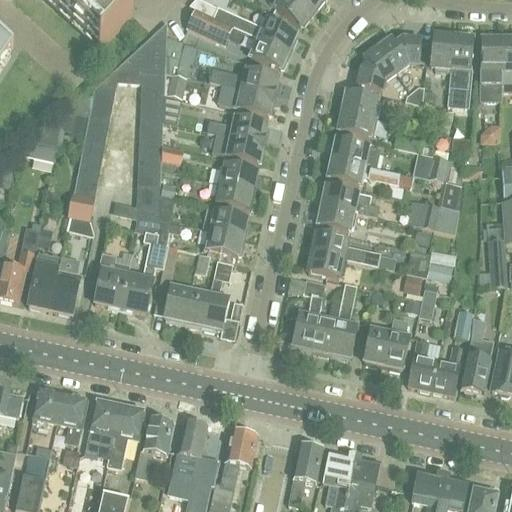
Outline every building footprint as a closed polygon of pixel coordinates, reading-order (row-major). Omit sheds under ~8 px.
[(36,0),(49,11),(99,56),(132,19),(110,0),(36,0)] [(307,20),(312,15),(292,0),(273,0),(268,6),(275,11),(274,12),(299,31),(301,28),(303,30),(309,22),(307,20)] [(323,0),(292,0),(312,15),(316,10),(318,11),(324,3),(322,2),(323,0)] [(207,19),(210,13),(196,7),(194,13),(196,14),(207,19)] [(264,23),(260,30),(218,11),(213,22),(232,30),(255,41),(287,56),(290,50),(292,51),(296,42),(294,41),(295,38),(264,23)] [(232,30),(213,22),(207,19),(196,14),(188,32),(224,49),(232,30)] [(145,48),(129,63),(143,78),(166,79),(169,28),(168,27),(145,48)] [(449,76),(452,41),(446,41),(446,39),(436,38),(436,40),(432,40),(430,71),(435,71),(434,75),(449,76)] [(0,70),(13,51),(0,39),(0,70)] [(449,76),(448,92),(467,94),(472,43),(469,43),(470,41),(459,40),(459,42),(452,41),(449,76)] [(200,53),(168,41),(167,76),(171,77),(194,81),(200,53)] [(284,62),(287,56),(255,41),(249,54),(252,56),(250,61),(278,74),(279,71),(282,73),(286,63),(284,62)] [(480,75),(480,106),(501,105),(501,96),(501,44),(494,44),(494,41),(484,41),(484,44),(481,44),(480,75)] [(511,96),(511,41),(507,42),(507,44),(501,44),(501,96),(511,96)] [(378,53),(396,78),(408,69),(418,69),(420,45),(402,44),(394,49),(391,44),(378,53)] [(383,88),(396,78),(378,53),(365,63),(369,68),(361,73),(358,91),(381,96),(383,88)] [(104,86),(116,88),(117,87),(141,89),(142,89),(143,78),(129,63),(104,86)] [(211,86),(272,101),(274,95),(276,95),(279,85),(276,84),(277,82),(246,74),(245,79),(214,72),(211,86)] [(171,77),(165,102),(183,106),(189,81),(194,81),(171,77)] [(142,89),(141,89),(166,90),(166,79),(143,78),(142,89)] [(96,94),(95,95),(114,99),(116,88),(104,86),(96,94)] [(141,89),(140,100),(165,102),(166,90),(141,89)] [(270,107),(272,101),(238,93),(234,107),(238,108),(237,113),(267,121),(268,117),(271,118),(273,108),(270,107)] [(411,98),(420,109),(422,110),(423,94),(417,93),(411,98)] [(114,99),(95,95),(94,100),(93,106),(112,109),(114,99)] [(342,116),(376,123),(379,109),(376,109),(377,104),(346,97),(346,100),(343,99),(341,109),(344,110),(342,116)] [(406,106),(420,109),(411,98),(407,101),(406,106)] [(93,106),(94,100),(87,99),(75,110),(68,140),(86,144),(88,137),(89,126),(91,116),(93,106)] [(165,102),(140,100),(140,112),(165,113),(165,102)] [(112,109),(93,106),(91,116),(109,119),(110,119),(112,109)] [(140,112),(139,123),(164,124),(165,113),(140,112)] [(91,116),(89,126),(108,130),(110,119),(109,119),(91,116)] [(373,138),(376,123),(342,116),(341,123),(338,123),(336,132),(339,133),(338,136),(369,142),(370,137),(373,138)] [(452,119),(438,116),(434,135),(448,138),(452,119)] [(235,122),(227,121),(226,128),(210,125),(208,136),(216,138),(262,148),(263,142),(266,142),(268,132),(265,131),(266,128),(235,122)] [(139,123),(139,134),(164,135),(164,124),(139,123)] [(108,130),(89,126),(88,137),(106,140),(108,130)] [(60,130),(42,146),(56,149),(60,130)] [(138,145),(163,146),(164,135),(139,134),(138,145)] [(106,140),(88,137),(86,144),(86,147),(104,150),(106,140)] [(260,155),(262,148),(216,138),(213,152),(228,156),(227,161),(257,168),(258,165),(261,165),(263,155),(260,155)] [(423,145),(398,139),(395,153),(420,158),(423,145)] [(381,154),(367,151),(337,144),(336,147),(333,146),(331,156),(334,157),(333,163),(377,173),(381,154)] [(54,149),(39,145),(35,161),(51,164),(54,149)] [(138,145),(138,156),(163,157),(163,149),(163,146),(138,145)] [(104,150),(86,147),(83,157),(102,161),(104,150)] [(163,157),(163,163),(174,166),(182,168),(185,155),(163,149),(163,157)] [(163,157),(138,156),(137,167),(162,169),(163,163),(163,157)] [(102,161),(83,157),(81,167),(100,171),(102,161)] [(449,165),(435,162),(430,184),(444,187),(449,165)] [(391,176),(377,173),(333,163),(331,170),(328,169),(326,179),(329,180),(328,183),(362,190),(364,181),(397,188),(399,178),(391,176)] [(0,190),(12,194),(18,164),(0,180),(0,190)] [(100,171),(81,167),(79,178),(98,181),(100,171)] [(137,179),(162,180),(162,176),(162,169),(137,167),(137,179)] [(218,187),(252,195),(253,189),(256,189),(258,179),(255,179),(256,176),(225,169),(224,174),(221,173),(218,187)] [(483,172),(464,171),(463,183),(482,184),(483,172)] [(503,202),(511,201),(511,171),(501,172),(503,202)] [(98,181),(79,178),(77,188),(96,191),(98,181)] [(137,179),(137,190),(161,191),(162,180),(137,179)] [(161,200),(175,203),(178,190),(164,187),(161,200)] [(250,202),(252,195),(218,187),(215,202),(218,203),(217,208),(248,215),(248,212),(251,212),(253,202),(250,202)] [(96,191),(77,188),(75,198),(95,202),(96,191)] [(462,192),(445,188),(440,212),(457,215),(462,192)] [(161,200),(161,191),(137,190),(136,211),(160,216),(161,200)] [(322,210),(356,218),(357,217),(377,221),(379,210),(359,206),(360,203),(356,202),(357,197),(327,191),(326,194),(323,193),(321,203),(324,204),(322,210)] [(90,227),(95,202),(75,198),(70,223),(90,227)] [(176,203),(175,203),(161,200),(160,216),(160,226),(171,228),(176,203)] [(160,216),(136,211),(114,207),(111,217),(138,223),(160,228),(160,226),(160,216)] [(511,207),(503,208),(506,248),(511,247),(511,207)] [(439,212),(427,209),(422,231),(435,234),(435,232),(438,217),(439,212)] [(353,232),(356,218),(322,210),(321,217),(318,217),(316,226),(319,227),(318,230),(349,237),(350,231),(353,232)] [(435,232),(435,234),(452,238),(457,215),(440,212),(439,212),(438,217),(435,232)] [(203,234),(208,235),(242,242),(243,235),(246,236),(248,226),(245,225),(246,222),(208,214),(203,234)] [(93,239),(90,227),(70,223),(67,236),(92,242),(93,239)] [(159,249),(160,228),(138,223),(135,236),(144,238),(142,245),(150,247),(142,284),(128,280),(121,313),(146,319),(153,286),(152,286),(155,272),(163,273),(168,251),(159,249)] [(182,230),(171,228),(160,226),(160,228),(159,249),(168,251),(171,237),(180,239),(182,230)] [(53,235),(41,232),(38,248),(50,250),(53,235)] [(31,277),(35,259),(40,236),(26,233),(18,273),(1,270),(0,276),(0,304),(18,308),(25,276),(31,277)] [(431,237),(416,233),(414,246),(428,249),(431,237)] [(240,249),(242,242),(208,235),(204,249),(208,250),(207,255),(238,262),(238,259),(241,259),(243,249),(240,249)] [(312,257),(346,265),(378,271),(381,258),(349,252),(349,250),(346,249),(347,244),(316,238),(316,240),(313,240),(311,250),(314,250),(312,257)] [(506,292),(503,246),(489,247),(492,292),(506,292)] [(28,312),(50,316),(59,275),(63,256),(40,251),(28,312)] [(168,251),(163,273),(173,275),(178,253),(168,251)] [(430,259),(413,256),(409,278),(426,281),(430,259)] [(343,279),(346,265),(312,257),(311,264),(308,263),(306,273),(309,274),(308,277),(339,284),(340,279),(343,279)] [(121,313),(128,280),(130,270),(115,267),(116,261),(102,258),(98,275),(102,276),(95,308),(121,313)] [(205,278),(209,260),(199,258),(195,276),(205,278)] [(437,285),(450,287),(451,279),(453,272),(430,267),(428,276),(426,283),(427,283),(437,285)] [(59,275),(50,316),(73,321),(81,280),(59,275)] [(423,283),(409,279),(405,294),(420,297),(423,283)] [(229,301),(219,299),(222,285),(213,283),(210,297),(203,331),(204,331),(204,334),(214,336),(215,334),(222,335),(229,301)] [(320,321),(319,321),(326,290),(307,286),(304,300),(312,302),(308,319),(299,317),(292,351),(299,352),(299,355),(309,357),(309,354),(313,355),(320,321)] [(184,327),(191,293),(177,290),(176,293),(171,292),(164,323),(167,324),(166,326),(176,328),(177,326),(184,327)] [(353,329),(349,328),(357,292),(347,290),(344,304),(332,359),(337,360),(337,362),(347,365),(347,362),(350,363),(356,333),(352,332),(353,329)] [(203,331),(210,297),(191,293),(184,327),(186,328),(185,330),(195,332),(196,330),(203,331)] [(438,297),(425,294),(420,322),(432,325),(438,297)] [(385,300),(373,297),(371,305),(383,308),(385,300)] [(332,359),(344,304),(333,302),(329,323),(320,321),(313,355),(318,356),(318,359),(328,361),(328,358),(332,359)] [(408,303),(405,317),(419,320),(421,306),(408,303)] [(474,319),(461,316),(456,342),(469,345),(474,319)] [(400,373),(403,374),(409,344),(404,343),(407,327),(393,324),(390,336),(383,370),(390,371),(389,374),(399,376),(400,373)] [(461,393),(460,394),(464,395),(465,397),(472,399),(473,397),(483,399),(491,366),(489,365),(494,347),(481,344),(485,326),(474,324),(473,342),(472,346),(461,393)] [(383,370),(390,336),(376,333),(375,336),(370,335),(363,365),(367,366),(366,369),(376,371),(376,368),(383,370)] [(431,396),(438,365),(426,363),(429,347),(419,345),(409,391),(431,396)] [(454,401),(456,393),(464,354),(454,352),(450,368),(438,365),(431,396),(454,401)] [(500,355),(492,395),(499,397),(501,400),(507,402),(510,399),(511,399),(511,357),(511,358),(500,355)] [(8,399),(10,389),(0,386),(0,419),(20,423),(25,402),(8,399)] [(38,428),(38,424),(57,428),(63,400),(38,395),(32,427),(38,428)] [(81,437),(88,405),(63,400),(57,428),(69,430),(66,447),(78,450),(81,437)] [(113,440),(119,412),(95,407),(84,459),(108,464),(114,440),(113,440)] [(114,440),(108,464),(107,471),(122,475),(129,443),(139,445),(145,417),(119,412),(114,440)] [(173,430),(169,429),(170,427),(161,425),(160,427),(149,425),(143,455),(141,455),(135,482),(147,484),(152,459),(166,462),(173,430)] [(206,464),(200,462),(207,430),(185,426),(178,458),(191,461),(186,484),(183,484),(179,501),(211,508),(215,489),(211,488),(212,486),(201,484),(206,464)] [(239,469),(251,472),(257,441),(231,436),(220,490),(215,489),(211,508),(209,511),(226,511),(227,510),(230,511),(239,469)] [(316,488),(323,455),(300,450),(287,510),(298,511),(299,511),(305,486),(316,488)] [(81,457),(67,454),(64,467),(78,470),(81,457)] [(0,511),(4,511),(16,459),(0,455),(0,511)] [(344,511),(355,462),(330,456),(323,487),(329,489),(325,509),(332,511),(344,511)] [(372,498),(373,498),(380,467),(355,462),(344,511),(359,511),(360,510),(370,511),(372,498)] [(436,511),(443,480),(418,475),(412,506),(427,509),(426,511),(436,511)] [(462,511),(468,486),(443,480),(436,511),(462,511)] [(38,511),(44,488),(26,484),(23,483),(16,511),(38,511)] [(511,511),(511,494),(506,494),(502,511),(511,511)] [(493,511),(496,500),(474,495),(470,511),(493,511)] [(128,511),(130,504),(101,498),(98,511),(128,511)]
